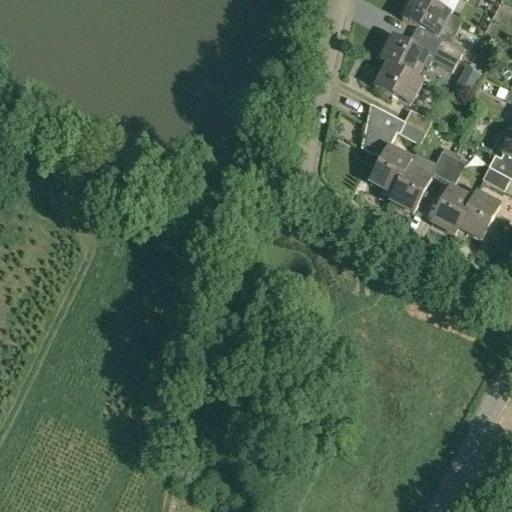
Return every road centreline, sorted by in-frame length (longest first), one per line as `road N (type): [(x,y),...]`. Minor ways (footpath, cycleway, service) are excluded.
road 1 (residential): [(511,299),(315,205),(304,192),(301,174),(339,0)]
road 2 (unclassified): [(443,511),(511,382)]
